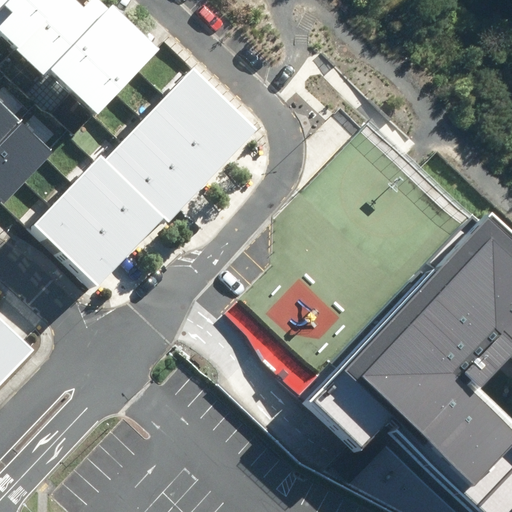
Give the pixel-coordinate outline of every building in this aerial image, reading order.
[(104,0),(0,0),(0,33),(44,74),(49,68),(101,116),(161,53),(104,0)] [(170,225),(261,132),(194,67),(104,159),(98,153),(26,227),(94,292),(165,220),(170,225)] [(0,220),(67,151),(0,90),(0,220)] [(331,162),(348,145),(327,124),(310,141),(331,162)] [(482,511),(511,511),(511,231),(489,210),(308,403),(357,448),(383,420),(482,511)] [(0,384),(33,351),(0,318),(0,384)]
